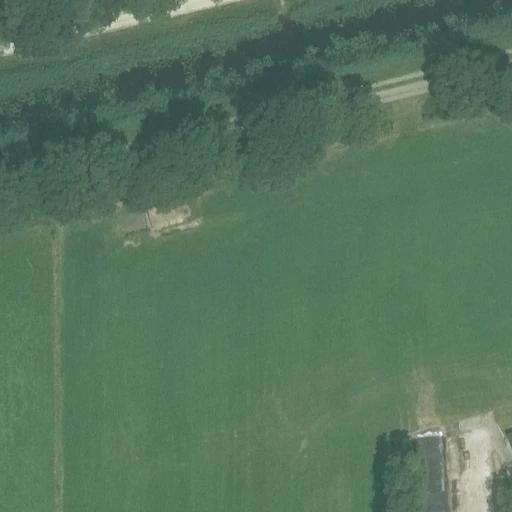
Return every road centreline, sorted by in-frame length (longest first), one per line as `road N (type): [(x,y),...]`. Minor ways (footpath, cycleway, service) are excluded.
road 1 (unclassified): [(0,185),(511,58)]
road 2 (track): [(196,0),(0,46)]
